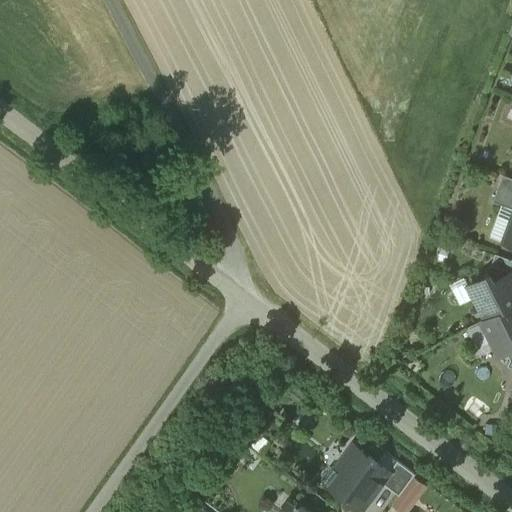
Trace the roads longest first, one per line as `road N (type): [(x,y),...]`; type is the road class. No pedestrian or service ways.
road 1 (residential): [(511,500),(249,299)]
road 2 (residential): [(249,299),(0,109)]
road 3 (unclassified): [(249,299),(89,511)]
